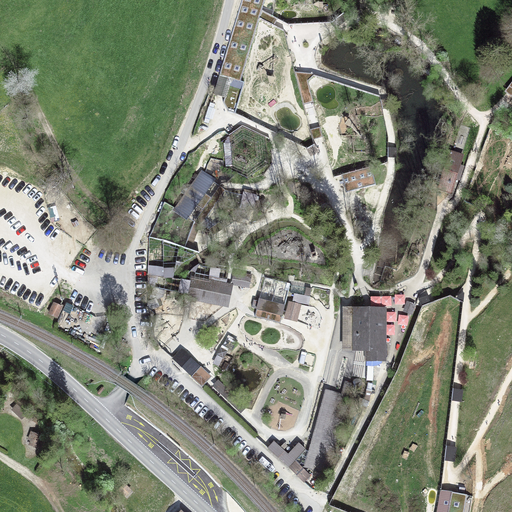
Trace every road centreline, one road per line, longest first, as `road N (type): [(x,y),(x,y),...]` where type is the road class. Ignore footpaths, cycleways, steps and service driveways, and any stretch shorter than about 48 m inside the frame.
road 1 (unclassified): [(104,416),(143,354),(129,295),(136,244),(228,0)]
road 2 (track): [(413,287),(434,284),(478,229),(446,491)]
road 3 (primary): [(104,416),(206,511)]
road 4 (primary): [(0,333),(104,416)]
